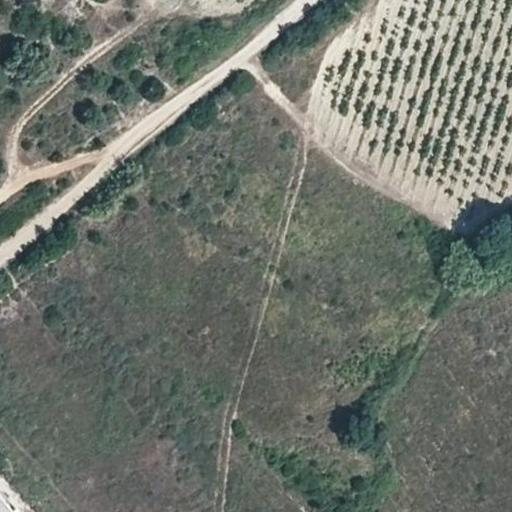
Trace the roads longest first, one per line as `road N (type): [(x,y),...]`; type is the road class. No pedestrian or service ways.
road 1 (track): [(315,0),(128,145),(0,258)]
road 2 (track): [(128,145),(57,164),(0,196)]
